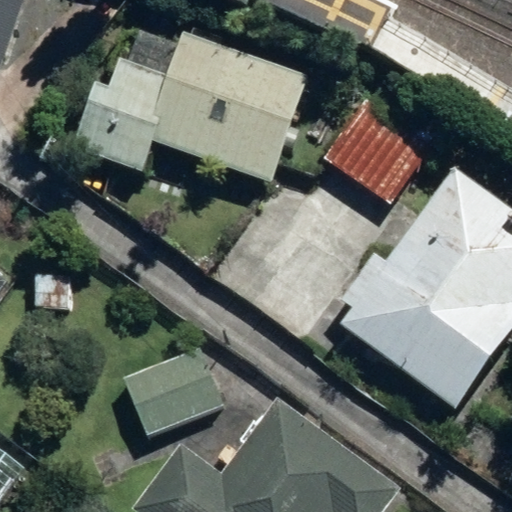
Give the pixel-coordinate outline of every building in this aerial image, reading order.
[(0,0),(0,88),(2,90),(34,1),(30,0),(0,0)] [(153,161),(270,201),(306,96),(135,38),(92,164),(146,182),(153,161)] [(367,109),(328,168),(391,210),(430,152),(367,109)] [(511,218),(457,180),(389,274),(377,265),(342,313),(353,321),(341,338),(458,422),(511,346),(511,218)] [(0,299),(10,282),(0,275),(0,299)] [(124,387),(145,445),(220,417),(199,359),(124,387)] [(394,511),(404,498),(278,407),(221,485),(181,456),(140,511),(394,511)] [(0,506),(20,474),(0,461),(0,506)]
